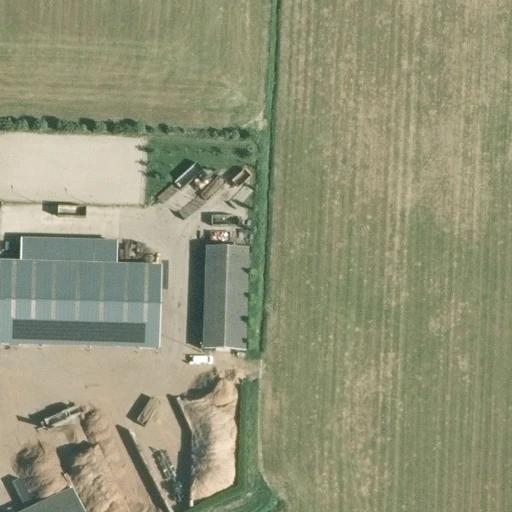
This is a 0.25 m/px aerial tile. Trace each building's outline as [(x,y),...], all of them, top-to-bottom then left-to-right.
[(236,144),(236,163),(256,164),(256,144),(236,144)] [(211,164),(210,147),(191,148),(192,165),(211,164)] [(109,224),(109,234),(132,233),(131,223),(109,224)] [(246,354),(248,251),(206,249),(204,352),(246,354)] [(0,347),(158,353),(161,269),(0,263),(0,347)] [(81,511),(72,492),(28,511),(81,511)]
